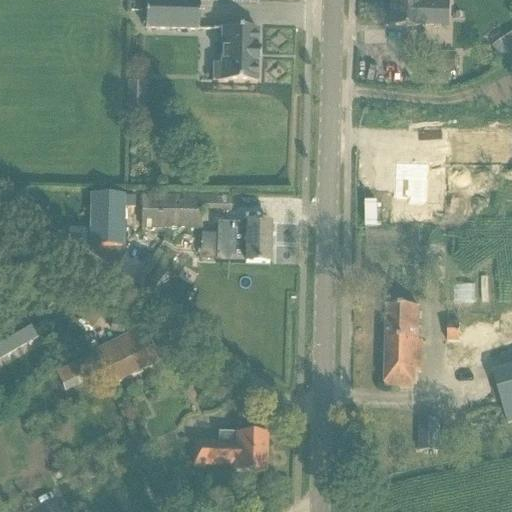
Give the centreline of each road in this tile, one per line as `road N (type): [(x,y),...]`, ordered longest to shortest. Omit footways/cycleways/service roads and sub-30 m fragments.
road 1 (tertiary): [(322,403),(329,0)]
road 2 (track): [(229,366),(0,217)]
road 3 (track): [(330,104),(445,110),(501,80)]
